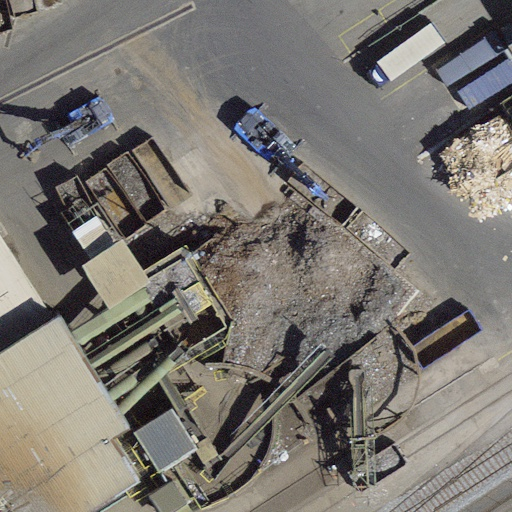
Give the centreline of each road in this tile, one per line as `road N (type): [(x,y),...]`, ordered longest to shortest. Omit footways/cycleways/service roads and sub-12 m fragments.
road 1 (unknown): [(237,0),(352,172),(416,231),(478,274),(511,284)]
road 2 (unknown): [(162,0),(0,103)]
